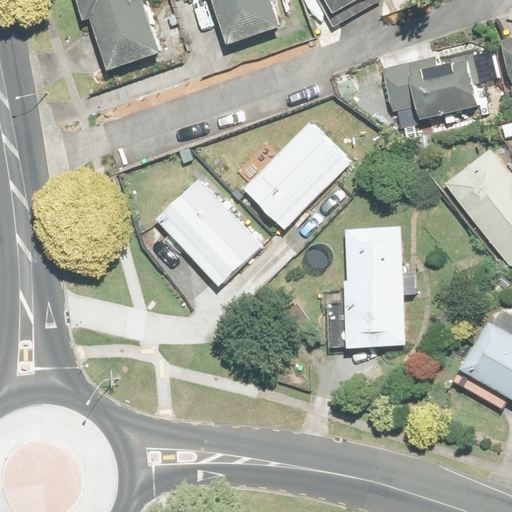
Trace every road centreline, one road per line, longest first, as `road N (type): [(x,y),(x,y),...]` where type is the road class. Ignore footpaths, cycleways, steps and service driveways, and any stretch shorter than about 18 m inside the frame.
road 1 (tertiary): [(259,461),(346,474),(462,511)]
road 2 (tertiary): [(25,282),(0,80)]
road 3 (tertiary): [(116,426),(259,461)]
road 4 (tertiary): [(259,461),(132,481)]
